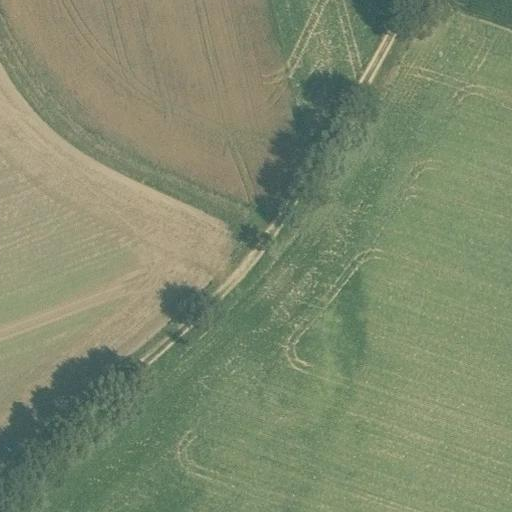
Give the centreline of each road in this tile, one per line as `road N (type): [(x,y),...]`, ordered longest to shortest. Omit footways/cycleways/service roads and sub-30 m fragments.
road 1 (track): [(0,506),(178,332),(269,230),(421,0)]
road 2 (track): [(0,26),(31,92),(63,125),(108,158),(269,230)]
